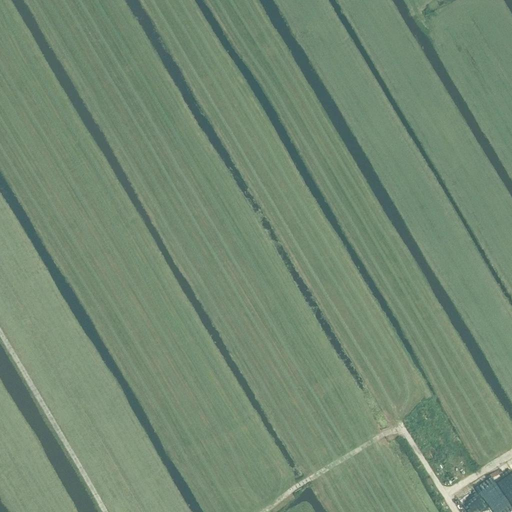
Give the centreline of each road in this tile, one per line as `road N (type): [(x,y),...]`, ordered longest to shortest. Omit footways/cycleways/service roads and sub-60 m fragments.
road 1 (track): [(265,511),(401,431),(447,493),(511,455)]
road 2 (track): [(0,336),(104,511)]
